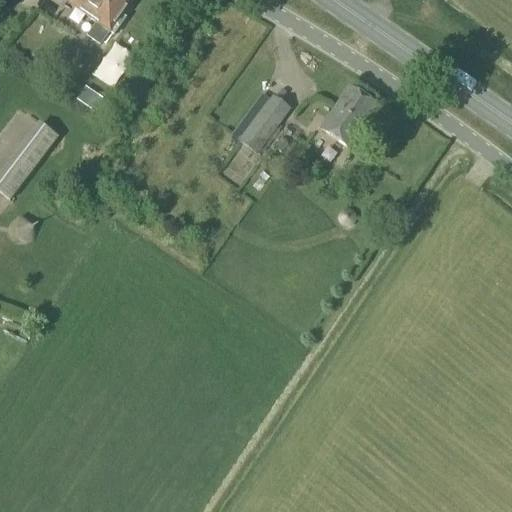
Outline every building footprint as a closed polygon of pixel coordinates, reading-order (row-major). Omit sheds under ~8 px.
[(74,0),(70,6),(96,25),(87,38),(100,47),(109,34),(113,37),(125,21),(121,18),(131,5),(123,0),(74,0)] [(69,88),(89,59),(67,44),(48,72),(69,88)] [(348,89),(325,123),(319,131),(350,153),(356,144),(379,110),(348,89)] [(231,137),(238,142),(240,143),(239,144),(257,157),(290,112),(273,99),(270,102),(261,96),(231,137)] [(92,100),(86,109),(96,117),(102,107),(92,100)] [(0,196),(10,204),(59,140),(39,126),(0,176),(0,196)] [(19,242),(37,236),(32,218),(13,224),(19,242)]
